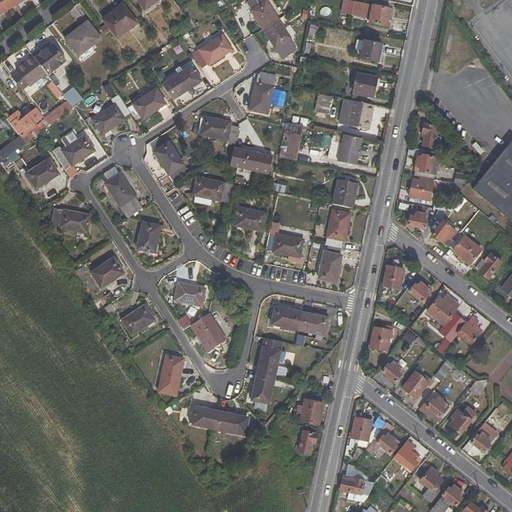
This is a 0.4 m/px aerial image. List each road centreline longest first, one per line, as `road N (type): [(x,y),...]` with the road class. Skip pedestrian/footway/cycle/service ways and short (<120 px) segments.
road 1 (residential): [(148,284),(211,383),(225,383),(239,373),(258,283)]
road 2 (tertiary): [(381,221),(428,0)]
road 3 (residential): [(346,378),(511,509)]
road 4 (residential): [(381,221),(511,328)]
road 5 (tertiary): [(319,511),(346,378)]
road 6 (residential): [(78,181),(148,284)]
road 7 (residential): [(194,248),(126,148)]
